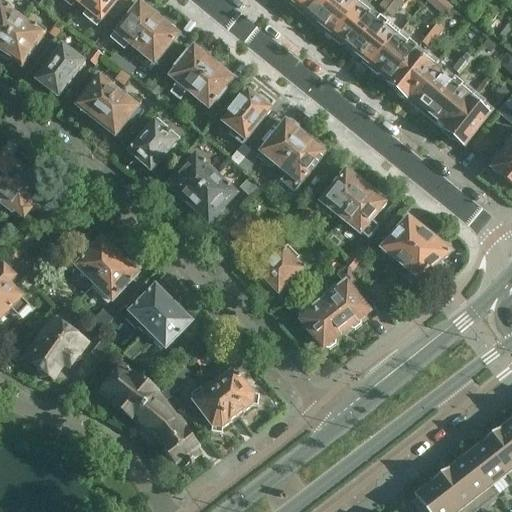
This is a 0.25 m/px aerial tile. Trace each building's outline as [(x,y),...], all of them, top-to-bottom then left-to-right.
[(28,0),(39,9),(46,0),(28,0)] [(82,9),(88,0),(60,0),(71,9),(76,4),(82,9)] [(88,0),(82,9),(88,14),(84,19),(97,29),(121,0),(88,0)] [(304,0),(286,0),(288,2),(288,6),(295,11),(304,0)] [(334,0),(304,0),(295,11),(302,17),(306,16),(315,24),(334,0)] [(361,6),(353,0),(334,0),(315,24),(325,31),(325,36),(332,41),(361,6)] [(385,0),(379,8),(386,13),(396,0),(385,0)] [(394,19),(404,5),(398,0),(396,0),(386,13),(394,19)] [(427,0),(426,2),(446,19),(454,10),(442,0),(427,0)] [(477,0),(471,0),(463,11),(469,16),(480,2),(477,0)] [(475,21),(486,7),(480,2),(469,16),(475,21)] [(0,51),(20,22),(8,14),(11,10),(1,3),(0,4),(0,51)] [(136,52),(160,23),(140,6),(112,41),(125,52),(129,46),(136,52)] [(379,21),(361,6),(332,41),(339,47),(343,46),(352,54),(379,21)] [(362,66),(369,71),(398,36),(379,21),(352,54),(362,62),(362,66)] [(20,22),(0,51),(0,54),(21,70),(46,34),(37,28),(34,32),(20,22)] [(59,23),(50,35),(57,40),(66,28),(59,23)] [(160,23),(136,52),(142,57),(137,62),(151,73),(179,38),(160,23)] [(511,28),(508,25),(497,40),(505,46),(511,37),(511,28)] [(436,27),(422,45),(429,51),(443,33),(436,27)] [(416,51),(398,36),(369,71),(376,77),(380,76),(389,84),(416,51)] [(487,41),(481,50),(489,56),(496,48),(487,41)] [(85,66),(61,48),(35,84),(58,100),(71,81),(72,82),(85,66)] [(186,100),(190,96),(214,66),(195,50),(189,57),(188,56),(176,70),(178,72),(170,80),(177,86),(174,91),(186,100)] [(388,86),(407,102),(433,70),(424,62),(426,59),(416,51),(389,84),(388,86)] [(94,52),(86,62),(95,70),(103,60),(94,52)] [(464,54),(449,73),(457,80),(472,61),(464,54)] [(110,63),(120,70),(120,71),(126,64),(115,56),(110,63)] [(136,71),(126,64),(120,71),(131,79),(136,71)] [(214,66),(190,96),(209,111),(217,103),(218,104),(230,88),(229,87),(234,82),(214,66)] [(132,80),(131,79),(120,71),(120,70),(114,79),(126,88),(132,80)] [(427,115),(455,82),(445,74),(442,78),(433,70),(407,102),(414,108),(418,107),(427,115)] [(95,124),(119,94),(99,79),(76,109),(95,124)] [(473,97),(455,82),(427,115),(437,122),(437,126),(444,132),(473,97)] [(502,89),(494,99),(501,105),(509,95),(502,89)] [(119,94),(95,124),(116,140),(127,124),(133,128),(143,115),(138,110),(139,109),(138,109),(138,110),(126,101),(127,100),(119,94)] [(230,117),(224,125),(233,132),(229,136),(242,147),(243,148),(245,146),(272,112),(249,94),(242,103),(241,101),(229,115),(230,117)] [(473,97),(444,132),(464,148),(493,113),(473,97)] [(498,115),(511,126),(511,113),(504,107),(498,115)] [(179,143),(157,123),(129,156),(151,175),(179,143)] [(260,158),(258,160),(259,161),(271,171),(275,167),(281,172),(307,141),(287,125),(260,158)] [(484,133),(472,147),(482,155),(485,151),(489,155),(498,144),(484,133)] [(307,141),(281,172),(287,177),(281,184),(295,196),(326,157),(307,141)] [(242,147),(231,162),(239,168),(252,152),(245,146),(243,148),(242,147)] [(252,152),(239,168),(248,175),(259,161),(258,160),(260,158),(252,152)] [(511,155),(507,152),(492,171),(511,187),(511,155)] [(189,207),(216,179),(204,168),(206,166),(198,158),(169,188),(189,207)] [(0,164),(0,207),(0,208),(24,177),(4,162),(2,166),(0,164)] [(342,221),(367,189),(348,174),(319,210),(332,221),(336,216),(342,221)] [(24,177),(0,208),(13,218),(16,214),(25,221),(31,214),(28,212),(43,192),(24,177)] [(189,207),(208,226),(237,196),(229,188),(227,190),(216,179),(189,207)] [(342,221),(362,237),(363,236),(370,242),(380,230),(373,224),(387,206),(367,189),(342,221)] [(56,199),(38,222),(50,232),(68,209),(56,199)] [(282,215),(267,235),(278,243),(293,223),(282,215)] [(241,245),(257,229),(247,219),(230,235),(241,245)] [(428,237),(409,222),(383,252),(402,268),(428,237)] [(257,229),(241,245),(251,256),(268,240),(257,229)] [(7,254),(3,259),(14,268),(17,265),(36,242),(24,232),(17,242),(7,254)] [(10,235),(2,245),(1,246),(7,254),(17,242),(10,235)] [(448,253),(428,237),(402,268),(419,282),(448,258),(448,253)] [(94,287),(120,260),(102,242),(76,269),(94,287)] [(369,255),(361,248),(347,265),(355,272),(369,255)] [(309,267),(300,258),(297,261),(287,249),(259,276),(279,296),(309,267)] [(120,260),(94,287),(112,304),(138,277),(120,260)] [(0,322),(11,312),(18,319),(29,308),(22,301),(23,301),(8,287),(14,281),(4,271),(0,274),(0,322)] [(375,299),(383,290),(376,282),(369,291),(375,299)] [(324,300),(349,331),(350,330),(351,332),(355,332),(361,327),(362,324),(361,322),(370,315),(365,309),(366,309),(345,283),(324,300)] [(129,317),(125,322),(135,332),(137,330),(144,337),(174,307),(156,289),(142,303),(138,299),(126,311),(130,315),(128,316),(129,317)] [(383,290),(375,299),(382,307),(389,298),(383,290)] [(349,331),(324,300),(312,309),(311,308),(298,319),(303,326),(303,328),(306,333),(309,333),(318,345),(319,344),(324,351),(325,350),(326,351),(330,352),(336,347),(337,344),(336,343),(349,331)] [(174,307),(144,337),(125,356),(134,363),(156,342),(166,352),(192,325),(174,307)] [(104,311),(87,328),(99,338),(114,320),(104,311)] [(87,345),(54,322),(36,349),(39,351),(30,364),(39,371),(39,375),(46,379),(49,378),(54,381),(64,366),(70,370),(87,345)] [(103,341),(92,355),(101,362),(112,347),(103,341)] [(112,351),(108,357),(114,362),(118,356),(112,351)] [(213,352),(198,364),(203,370),(218,359),(213,352)] [(134,422),(134,421),(146,407),(149,410),(159,398),(160,397),(136,379),(122,368),(104,392),(117,402),(114,405),(122,412),(123,416),(128,420),(132,420),(134,422)] [(214,388),(238,420),(253,408),(257,409),(259,399),(255,398),(235,372),(233,374),(229,369),(220,377),(223,381),(214,388)] [(175,380),(167,386),(171,392),(179,386),(175,380)] [(238,420),(214,388),(205,395),(201,390),(192,398),(195,403),(193,405),(213,430),(212,435),(222,436),(223,432),(238,420)] [(146,407),(134,421),(143,428),(150,428),(156,436),(156,441),(159,447),(164,447),(178,466),(181,464),(185,469),(199,458),(195,453),(197,451),(184,434),(185,428),(180,422),(177,422),(159,398),(149,410),(146,407)] [(511,417),(506,422),(509,425),(500,432),(511,447),(511,417)] [(511,447),(500,432),(483,445),(511,482),(511,447)] [(511,482),(483,445),(466,459),(497,498),(497,497),(491,490),(507,478),(511,484),(511,482)] [(497,498),(466,459),(449,472),(479,511),(497,498)] [(478,511),(479,511),(449,472),(432,485),(452,511),(478,511)] [(452,511),(432,485),(414,499),(415,501),(411,504),(417,511),(452,511)]
